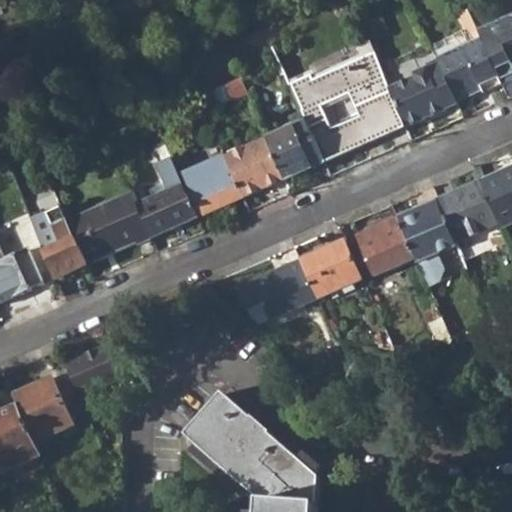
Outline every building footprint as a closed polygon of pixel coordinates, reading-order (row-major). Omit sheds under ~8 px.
[(438,58),(455,97),(482,85),(485,90),(485,92),(503,85),(501,80),(477,28),(469,9),(460,13),(472,42),(437,57),(438,58)] [(511,13),(477,28),(501,80),(511,75),(511,13)] [(367,21),(374,37),(389,31),(382,15),(367,21)] [(377,50),(313,76),(311,71),(290,79),(308,121),(326,163),(408,125),(391,84),(377,50)] [(416,74),(391,84),(408,125),(459,105),(457,102),(455,97),(438,58),(414,71),(416,74)] [(222,68),(229,84),(242,78),(236,63),(222,68)] [(195,80),(201,96),(215,90),(208,75),(195,80)] [(455,97),(457,102),(485,90),(482,85),(455,97)] [(0,131),(0,134),(6,148),(24,140),(25,143),(35,138),(28,121),(0,131)] [(308,121),(275,134),(268,137),(272,145),(274,149),(287,179),(326,163),(308,121)] [(266,132),(268,137),(275,134),(272,128),(266,132)] [(249,170),(236,175),(246,197),(287,179),(274,149),(269,151),(257,155),(258,157),(246,162),(249,170)] [(187,173),(206,215),(246,197),(236,175),(227,155),(187,173)] [(170,192),(139,205),(154,238),(200,217),(173,157),(158,164),(170,192)] [(511,169),(482,183),(501,229),(511,224),(511,169)] [(440,200),(463,255),(504,237),(501,229),(482,183),(440,200)] [(71,221),(89,263),(137,243),(137,245),(154,238),(139,205),(134,194),(71,221)] [(440,200),(397,220),(416,260),(429,287),(469,270),(463,255),(440,200)] [(45,243),(59,278),(91,265),(89,263),(71,221),(65,206),(34,218),(45,243)] [(397,220),(357,236),(375,278),(416,260),(397,220)] [(316,257),(304,263),(319,299),(364,280),(347,241),(316,254),(316,257)] [(45,243),(32,249),(47,284),(59,278),(45,243)] [(0,261),(0,278),(9,300),(47,284),(32,249),(0,261)] [(247,311),(265,303),(273,320),(319,299),(304,263),(303,260),(236,288),(247,311)] [(427,313),(433,324),(443,319),(438,308),(427,313)] [(454,343),(443,319),(433,324),(443,346),(454,343)] [(381,348),(395,351),(386,331),(376,336),(381,348)] [(67,365),(81,399),(121,381),(120,342),(67,365)] [(17,407),(33,445),(73,428),(54,378),(13,396),(17,407)] [(314,511),(316,488),(225,400),(185,442),(258,511),(257,511),(314,511)] [(33,445),(17,407),(0,414),(0,473),(38,457),(33,445)]
